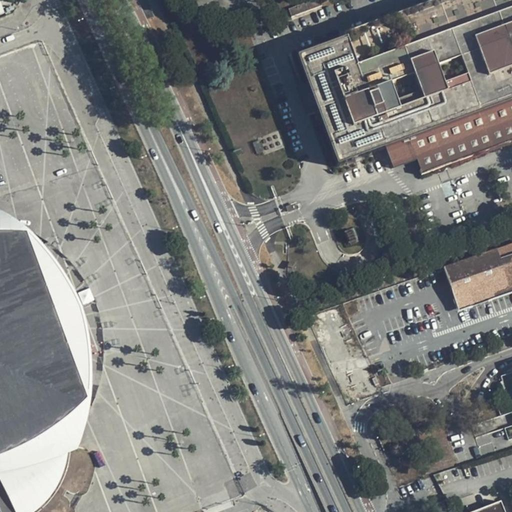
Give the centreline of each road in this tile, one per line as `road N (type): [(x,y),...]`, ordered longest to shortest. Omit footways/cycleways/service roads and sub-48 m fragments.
road 1 (primary): [(136,101),(333,511)]
road 2 (primary): [(136,101),(313,511)]
road 3 (primary): [(363,511),(242,246),(193,159)]
road 4 (primary): [(346,511),(193,159)]
road 5 (residential): [(383,511),(383,470),(360,424),(367,406),(511,355)]
road 6 (primary): [(193,159),(122,0)]
